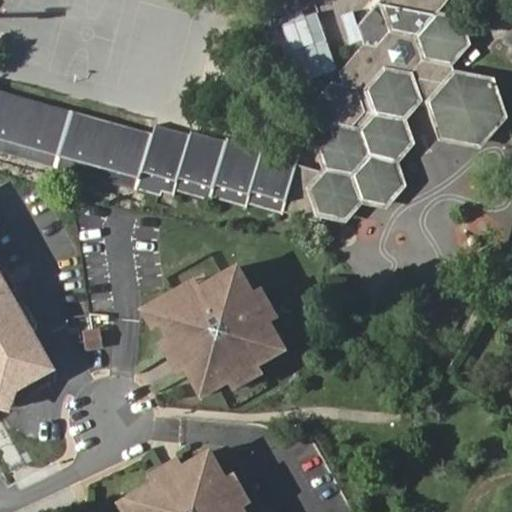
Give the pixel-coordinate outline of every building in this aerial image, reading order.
[(326,134),(316,146),(324,167),(326,172),(310,188),(319,213),(345,217),(360,200),(385,205),(402,184),(396,162),(411,142),(403,119),(424,95),(439,137),(479,144),(503,116),(491,80),(452,72),(450,63),(467,44),(459,18),(435,13),(446,0),(387,0),(381,7),(374,2),(356,26),(363,45),(338,74),(341,85),(330,84),(315,102),(326,134)] [(150,136),(0,95),(0,150),(160,193),(161,190),(175,193),(177,190),(209,198),(211,193),(248,203),(251,199),(285,207),(296,160),(299,151),(273,145),(154,125),(150,136)] [(324,167),(296,160),(285,207),(319,213),(310,188),(326,172),(324,167)] [(173,344),(187,369),(202,397),(229,382),(255,369),(282,354),(267,324),(253,298),(239,271),(200,292),(158,316),(164,327),(173,344)] [(389,301),(392,281),(365,277),(362,296),(389,301)] [(0,278),(0,390),(8,387),(49,364),(0,278)] [(156,332),(164,327),(158,316),(200,292),(195,283),(144,311),(156,332)] [(263,293),(253,298),(267,324),(277,319),(263,293)] [(102,327),(83,329),(84,350),(104,349),(102,327)] [(177,375),(187,369),(173,344),(164,349),(177,375)] [(259,377),(255,369),(229,382),(234,391),(259,377)] [(235,511),(234,509),(220,480),(205,453),(176,468),(149,482),(121,496),(128,511),(235,511)] [(144,473),(149,482),(176,468),(171,459),(144,473)] [(228,476),(220,480),(234,509),(243,504),(228,476)] [(118,511),(128,511),(121,496),(112,500),(118,511)]
